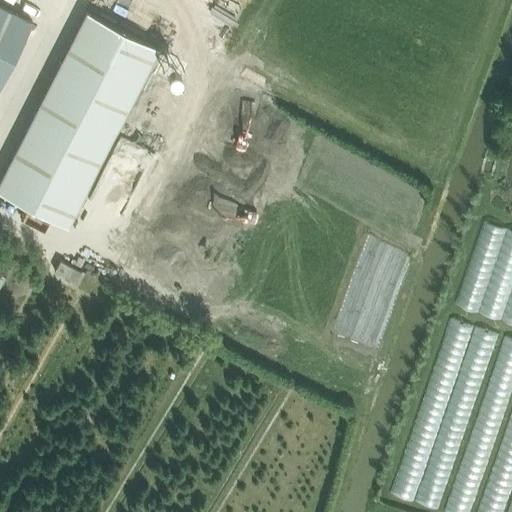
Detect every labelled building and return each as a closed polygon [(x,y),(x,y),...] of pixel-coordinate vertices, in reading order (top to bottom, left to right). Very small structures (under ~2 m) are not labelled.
[(0,82),(33,20),(0,2),(0,82)] [(0,191),(68,226),(159,46),(85,9),(0,178),(0,191)] [(236,153),(263,87),(205,64),(192,95),(185,92),(171,126),(236,153)] [(511,145),(508,148),(504,152),(501,156),(499,163),(498,168),(499,174),(500,179),(503,183),(506,188),(509,191),(511,192),(511,145)] [(511,223),(482,214),(456,299),(511,316),(511,223)] [(60,260),(55,270),(75,281),(80,271),(60,260)] [(391,490),(412,497),(469,322),(448,315),(391,490)] [(445,510),(453,511),(467,511),(511,374),(511,336),(502,333),(445,510)]
